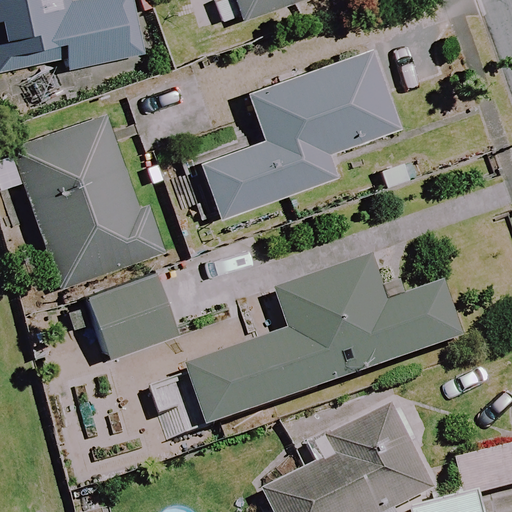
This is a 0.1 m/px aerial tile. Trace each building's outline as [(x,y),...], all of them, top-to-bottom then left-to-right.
[(62,0),(0,0),(0,89),(139,58),(125,0),(102,0),(64,9),(62,0)] [(225,0),(232,23),(310,0),(225,0)] [(391,133),(362,54),(241,99),(258,146),(200,167),(221,222),(330,182),(321,159),(391,133)] [(96,123),(4,159),(55,291),(147,255),(96,123)] [(381,312),(361,258),(267,292),(283,337),(176,375),(198,436),(454,345),(436,292),(381,312)] [(151,289),(82,309),(99,365),(168,345),(151,289)] [(393,511),(428,496),(408,451),(425,443),(405,401),(320,440),(330,464),(257,497),(264,511),(393,511)] [(511,465),(509,450),(458,460),(466,501),(511,491),(511,465)]
